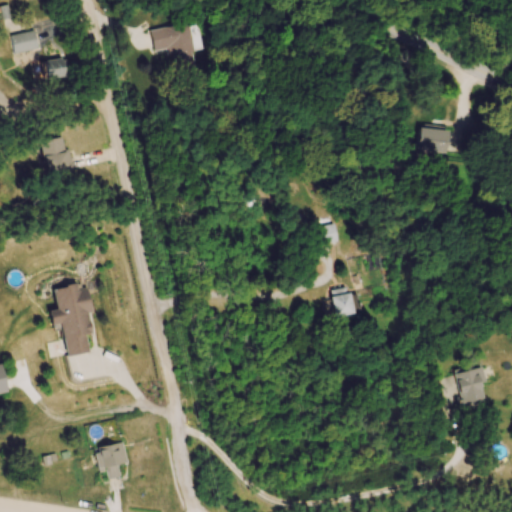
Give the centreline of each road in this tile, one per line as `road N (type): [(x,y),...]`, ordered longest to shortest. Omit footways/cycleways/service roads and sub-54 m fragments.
road 1 (residential): [(195,511),(81,0)]
road 2 (tertiary): [(511,83),(333,0)]
